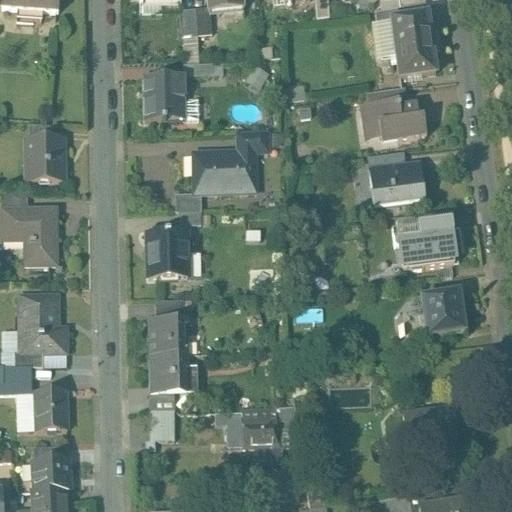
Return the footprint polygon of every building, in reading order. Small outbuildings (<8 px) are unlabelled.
[(58,0),(1,0),(1,12),(57,16),(58,0)] [(205,0),(207,11),(207,12),(209,12),(241,9),(241,13),(243,13),(242,0),(205,0)] [(327,0),(314,0),(316,23),(329,21),(327,0)] [(424,0),(395,0),(398,11),(421,8),(425,7),(424,0)] [(398,11),(374,15),(376,28),(391,26),(390,22),(423,17),(421,8),(398,11)] [(207,11),(195,12),(197,39),(211,38),(209,12),(207,12),(207,11)] [(195,12),(179,13),(181,41),(197,39),(195,12)] [(423,17),(390,22),(391,26),(398,82),(435,76),(427,17),(423,17)] [(270,51),(260,52),(260,62),(270,62),(270,51)] [(213,67),(186,68),(186,80),(214,80),(213,68),(213,67)] [(222,80),(221,67),(213,68),(214,80),(222,80)] [(182,80),(142,81),(144,124),(160,124),(160,126),(165,125),(165,124),(198,124),(197,103),(183,104),(182,80)] [(302,90),(283,93),(285,105),(304,102),(302,90)] [(391,93),(365,96),(366,108),(367,108),(393,105),(392,104),(391,93)] [(398,103),(392,104),(393,105),(367,108),(366,108),(359,109),(362,130),(378,128),(381,146),(426,140),(423,119),(418,120),(416,106),(399,109),(398,103)] [(53,129),(28,127),(28,141),(53,141),(53,129)] [(267,138),(236,139),(236,152),(267,152),(267,138)] [(28,141),(24,142),(25,186),(64,185),(63,141),(53,141),(28,141)] [(403,156),(367,161),(368,172),(396,169),(395,158),(403,157),(403,156)] [(254,157),(198,158),(199,179),(193,180),(193,197),(193,198),(200,198),(255,196),(254,157)] [(396,169),(368,172),(373,209),(363,211),(363,212),(424,204),(419,166),(396,169)] [(27,198),(1,196),(1,212),(27,212),(27,198)] [(193,197),(174,198),(175,216),(179,216),(200,216),(201,215),(200,198),(193,198),(193,197)] [(27,212),(1,212),(1,244),(24,244),(24,269),(56,268),(55,212),(27,212)] [(451,213),(422,217),(424,229),(448,226),(448,227),(452,226),(451,213)] [(200,216),(179,216),(180,229),(201,229),(200,216)] [(424,229),(396,233),(402,274),(454,268),(448,227),(448,226),(424,229)] [(186,236),(147,237),(148,282),(187,281),(187,255),(186,255),(186,236)] [(390,290),(374,291),(375,299),(384,299),(383,296),(390,295),(390,290)] [(459,295),(421,300),(424,320),(415,321),(418,341),(427,340),(452,336),(452,337),(462,336),(462,335),(464,334),(459,295)] [(57,331),(56,299),(19,299),(19,354),(19,356),(42,356),(65,355),(65,331),(57,331)] [(183,322),(166,322),(166,326),(149,327),(150,355),(149,355),(149,359),(184,358),(183,322)] [(42,356),(19,356),(19,354),(13,355),(14,369),(28,370),(42,370),(42,356)] [(184,358),(149,359),(150,392),(148,392),(148,403),(173,403),(173,397),(197,396),(197,370),(188,370),(187,358),(184,358)] [(14,369),(4,369),(5,397),(29,396),(28,370),(14,369)] [(298,372),(287,373),(291,398),(307,395),(306,388),(301,389),(298,372)] [(65,393),(34,394),(35,434),(66,433),(65,393)] [(173,403),(148,403),(148,414),(149,414),(174,414),(173,403)] [(275,412),(240,413),(240,416),(215,417),(215,423),(216,427),(226,427),(228,427),(228,437),(228,440),(231,440),(231,450),(242,450),(242,451),(279,450),(279,432),(287,432),(297,431),(293,410),(275,411),(275,412)] [(453,412),(402,419),(406,442),(418,441),(422,468),(457,463),(453,435),(457,435),(453,412)] [(174,414),(149,414),(149,444),(174,444),(174,414)] [(297,431),(287,432),(288,451),(300,450),(297,431)] [(67,449),(33,450),(34,464),(68,462),(67,449)] [(34,464),(31,464),(33,494),(64,493),(66,492),(66,480),(70,476),(69,462),(68,462),(34,464)] [(467,490),(436,494),(438,509),(466,505),(466,506),(469,505),(467,490)] [(33,494),(32,494),(32,511),(64,511),(64,493),(33,494)] [(319,502),(308,503),(309,511),(320,510),(319,502)] [(410,511),(410,503),(368,505),(367,511),(410,511)]
